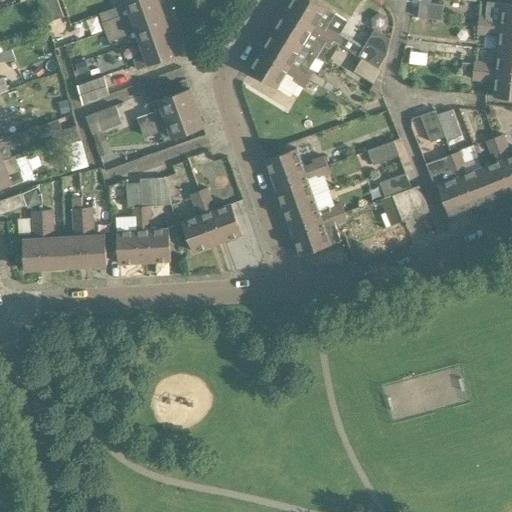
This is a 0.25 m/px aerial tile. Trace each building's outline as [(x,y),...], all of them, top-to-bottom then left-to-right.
[(57,0),(39,0),(48,23),(63,17),(57,0)] [(107,32),(162,13),(157,0),(139,0),(127,4),(100,14),(107,32)] [(329,39),(332,41),(337,33),(328,27),(335,15),(310,0),(292,0),(285,13),(329,39)] [(420,19),(442,22),(444,6),(431,4),(431,0),(413,0),(413,4),(420,4),(419,16),(421,17),(420,19)] [(478,26),(511,29),(511,5),(488,3),(487,18),(479,17),(478,26)] [(162,13),(107,32),(111,42),(129,36),(132,45),(140,42),(169,32),(162,13)] [(300,50),(316,60),(329,39),(285,13),(273,33),(300,50)] [(388,27),(388,17),(379,13),(371,19),(372,28),(381,32),(388,27)] [(488,50),(499,51),(511,52),(511,29),(478,26),(477,34),(490,36),(488,50)] [(169,32),(140,42),(145,56),(134,60),(138,70),(177,55),(169,32)] [(335,86),(309,71),(307,74),(291,64),(300,50),(273,33),(261,52),(331,94),(335,86)] [(387,55),(367,43),(364,48),(358,57),(362,59),(378,69),(387,55)] [(0,63),(16,61),(12,50),(0,54),(0,63)] [(511,52),(499,51),(488,50),(487,64),(474,63),(474,64),(462,63),(461,71),(473,72),(511,75),(511,52)] [(357,110),(331,94),(261,52),(249,72),(276,89),(286,73),(295,79),(293,82),(304,90),(303,90),(352,119),(357,110)] [(382,72),(378,69),(362,59),(354,73),(374,85),(382,72)] [(89,71),(86,61),(75,65),(79,75),(89,71)] [(511,75),(473,72),(472,81),(485,82),(485,78),(496,79),(494,98),(511,100),(511,75)] [(0,79),(0,96),(9,93),(3,78),(0,79)] [(83,105),(109,96),(102,78),(77,87),(83,105)] [(138,119),(142,129),(196,108),(189,89),(150,103),(154,113),(138,119)] [(92,134),(122,124),(116,106),(86,117),(92,134)] [(196,108),(142,129),(145,138),(161,132),(165,142),(204,128),(196,108)] [(438,116),(446,137),(448,142),(463,137),(453,110),(438,116)] [(446,137),(438,116),(436,111),(421,116),(431,143),(446,137)] [(57,150),(80,140),(75,127),(51,136),(57,150)] [(0,138),(0,164),(3,163),(15,159),(10,147),(25,141),(22,131),(0,138)] [(503,135),(495,138),(511,181),(511,157),(508,158),(505,149),(508,147),(503,135)] [(511,192),(511,181),(495,138),(487,142),(491,154),(495,152),(499,162),(482,168),(494,199),(511,192)] [(106,140),(96,144),(100,156),(110,153),(106,140)] [(82,141),(80,141),(74,143),(63,147),(69,172),(88,167),(83,146),(82,141)] [(374,167),(400,156),(394,141),(368,151),(374,167)] [(274,184),(327,166),(323,157),(311,161),(313,164),(302,168),(295,150),(266,160),(274,184)] [(198,191),(218,244),(242,235),(231,204),(211,212),(208,202),(211,201),(207,189),(208,188),(200,168),(214,162),(210,151),(189,159),(192,170),(200,191),(198,191)] [(494,199),(482,168),(465,175),(461,165),(465,164),(460,152),(452,155),(472,207),(494,199)] [(433,174),(437,185),(449,216),(472,207),(452,155),(443,158),(447,168),(433,174)] [(3,163),(0,164),(0,189),(23,181),(18,170),(7,174),(3,163)] [(283,208),(313,198),(306,177),(316,174),(317,177),(329,173),(327,166),(274,184),(283,208)] [(379,183),(385,199),(411,189),(405,174),(379,183)] [(140,179),(140,184),(145,263),(171,261),(169,229),(148,230),(147,219),(151,219),(150,207),(172,205),(166,178),(140,179)] [(145,263),(140,184),(127,184),(129,208),(132,208),(133,221),(137,220),(138,231),(117,232),(119,265),(145,263)] [(419,186),(411,189),(385,199),(373,203),(383,230),(398,224),(397,221),(401,219),(403,223),(429,213),(419,186)] [(28,209),(42,203),(37,189),(23,195),(28,209)] [(218,244),(198,191),(190,194),(195,207),(198,205),(202,215),(182,223),(193,253),(218,244)] [(0,216),(25,207),(21,194),(0,201),(0,216)] [(86,267),(83,208),(82,198),(72,199),(74,237),(64,238),(66,268),(86,267)] [(291,232),(344,214),(341,205),(329,210),(330,213),(320,217),(313,198),(283,208),(291,232)] [(92,208),(83,208),(86,267),(107,265),(105,235),(94,236),(92,208)] [(66,268),(64,238),(53,238),(51,210),(41,211),(46,269),(66,268)] [(46,269),(41,211),(32,211),(33,240),(22,240),(24,271),(46,269)] [(344,214),(291,232),(300,257),(341,242),(335,226),(347,222),(344,214)]
